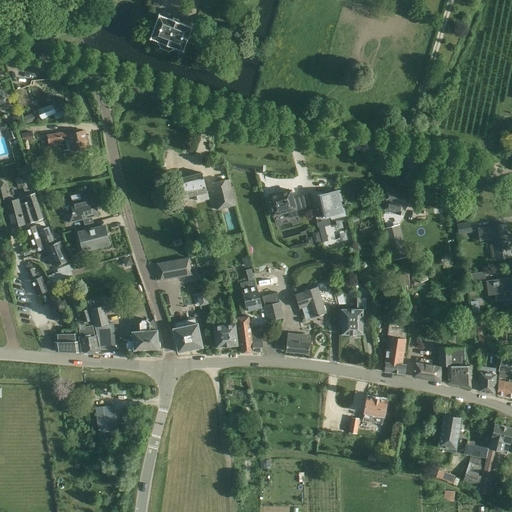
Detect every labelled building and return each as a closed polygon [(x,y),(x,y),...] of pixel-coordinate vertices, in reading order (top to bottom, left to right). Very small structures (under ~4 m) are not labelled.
[(151,38),(159,41),(158,44),(160,48),(169,51),(173,49),(174,47),(182,50),(182,51),(182,52),(183,52),(184,51),(183,50),(192,28),(193,27),(192,27),(191,26),(191,27),(178,22),(179,20),(173,17),(172,20),(160,15),(160,14),(159,14),(158,14),(158,15),(150,37),(149,37),(149,38),(149,39),(150,39),(151,39),(151,38)] [(65,110),(61,100),(51,105),(39,109),(43,119),(54,114),(65,110)] [(36,120),(33,113),(23,116),(26,124),(36,120)] [(20,114),(12,116),(14,124),(22,122),(20,114)] [(6,128),(9,139),(17,137),(14,126),(6,128)] [(84,130),(74,132),(74,129),(46,134),(49,147),(62,145),(61,141),(69,139),(71,151),(86,148),(84,140),(86,139),(84,130)] [(0,133),(0,154),(1,159),(13,155),(6,131),(0,133)] [(32,132),(21,134),(22,142),(34,140),(32,132)] [(185,197),(196,195),(198,201),(208,199),(206,192),(202,173),(180,178),(183,190),(174,192),(177,200),(185,198),(185,197)] [(236,205),(229,178),(212,183),(213,190),(211,190),(216,210),(236,205)] [(4,181),(0,182),(0,200),(8,198),(4,181)] [(342,201),(340,189),(330,192),(330,193),(326,194),(325,193),(317,195),(319,205),(313,206),(316,218),(322,216),(323,218),(330,216),(331,219),(346,216),(343,204),(339,205),(339,202),(342,201)] [(388,189),(385,202),(383,209),(397,212),(396,214),(404,216),(406,206),(409,193),(388,189)] [(293,198),(290,190),(267,196),(272,215),(287,212),(288,217),(297,215),(296,210),(308,207),(304,194),(293,198)] [(27,203),(22,204),(27,223),(42,219),(37,201),(35,193),(25,196),(27,203)] [(73,213),(68,214),(70,222),(82,219),(83,225),(92,222),(91,216),(98,215),(96,207),(91,208),(88,198),(81,200),(79,193),(71,195),(72,202),(70,202),(73,213)] [(18,199),(5,202),(8,213),(9,213),(13,227),(24,224),(18,199)] [(388,235),(402,232),(399,218),(385,221),(388,235)] [(472,232),(470,221),(456,223),(458,234),(472,232)] [(492,238),(495,259),(511,257),(506,224),(489,226),(489,227),(478,228),(480,240),(492,238)] [(35,225),(26,228),(33,249),(43,245),(35,225)] [(86,249),(105,244),(101,226),(81,231),(86,249)] [(47,247),(48,246),(55,265),(67,260),(60,241),(54,244),(48,228),(40,231),(47,247)] [(180,260),(157,264),(159,280),(183,276),(180,260)] [(42,276),(40,277),(38,272),(35,273),(31,263),(26,265),(37,294),(47,290),(42,276)] [(67,268),(58,272),(61,279),(70,275),(67,268)] [(477,279),(485,278),(484,272),(468,274),(469,283),(477,282),(477,279)] [(248,281),(240,283),(242,290),(249,288),(254,309),(262,307),(256,286),(253,275),(247,277),(248,281)] [(505,294),(505,292),(511,290),(511,276),(486,281),(488,294),(494,293),(495,300),(505,299),(504,294),(505,294)] [(317,288),(302,293),(300,286),(293,288),(299,308),(307,305),(311,317),(325,312),(317,288)] [(249,288),(242,290),(247,311),(254,309),(249,288)] [(267,321),(283,317),(277,292),(261,296),(267,321)] [(339,305),(345,304),(342,293),(336,294),(339,305)] [(363,309),(366,309),(365,297),(357,298),(357,309),(341,309),(341,310),(342,333),(341,333),(341,334),(345,334),(358,334),(364,333),(363,333),(363,309)] [(47,303),(55,321),(65,317),(57,299),(47,303)] [(95,335),(94,335),(91,320),(88,309),(87,309),(86,305),(79,306),(85,328),(79,329),(81,338),(83,352),(98,351),(95,335)] [(90,308),(94,327),(109,324),(104,305),(90,308)] [(249,315),(237,317),(241,352),(253,353),(253,352),(250,331),(249,315)] [(128,350),(134,350),(149,349),(159,348),(157,330),(150,330),(149,322),(146,319),(142,320),(139,323),(140,331),(132,331),(133,340),(129,340),(126,343),(127,348),(128,350)] [(386,349),(384,371),(405,374),(406,365),(402,364),(406,330),(404,322),(389,320),(387,337),(391,338),(390,350),(386,349)] [(197,323),(173,328),(178,350),(177,350),(178,352),(203,347),(203,345),(202,345),(197,323)] [(235,323),(214,326),(216,348),(237,345),(235,323)] [(250,331),(253,352),(263,352),(259,329),(253,330),(252,331),(250,331)] [(78,351),(77,342),(76,333),(55,334),(55,342),(56,351),(78,351)] [(310,336),(288,334),(286,351),(309,353),(310,336)] [(440,347),(441,366),(448,366),(448,383),(470,387),(470,365),(465,365),(464,347),(450,347),(440,347)] [(511,373),(511,359),(500,358),(497,371),(499,372),(498,377),(510,379),(511,373)] [(416,362),(413,376),(440,380),(440,366),(416,362)] [(479,391),(494,394),(496,367),(480,365),(479,391)] [(511,382),(498,380),(497,394),(511,397),(511,382)] [(383,425),(384,417),(387,400),(367,397),(364,412),(377,415),(375,423),(383,425)] [(114,405),(96,407),(98,427),(117,425),(114,405)] [(250,424),(260,422),(258,413),(248,415),(250,424)] [(444,415),(438,445),(439,445),(447,446),(446,450),(447,451),(455,452),(461,418),(444,415)] [(357,434),(359,418),(351,416),(348,432),(357,434)] [(511,427),(495,424),(489,447),(502,451),(504,442),(510,443),(511,433),(511,427)] [(465,446),(463,454),(485,458),(487,450),(465,446)] [(463,480),(463,481),(473,484),(478,485),(481,476),(478,475),(481,466),(478,465),(480,460),(470,457),(469,462),(463,480)] [(454,475),(438,469),(436,476),(446,480),(445,481),(451,483),(452,483),(454,475)] [(478,489),(477,492),(483,494),(487,481),(481,480),(478,489)] [(440,500),(454,501),(455,491),(442,489),(440,500)]
